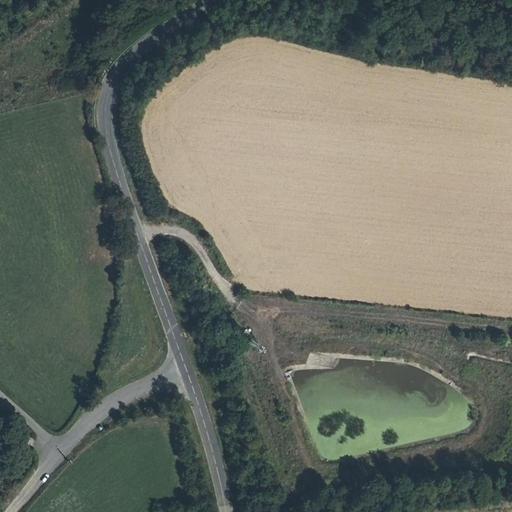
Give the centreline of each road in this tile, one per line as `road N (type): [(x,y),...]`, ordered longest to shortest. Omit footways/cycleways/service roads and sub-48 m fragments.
road 1 (unclassified): [(207,0),(119,70),(103,101),(115,177),(183,374)]
road 2 (unclassified): [(183,374),(118,399),(59,452)]
road 3 (unclassified): [(183,374),(226,511)]
